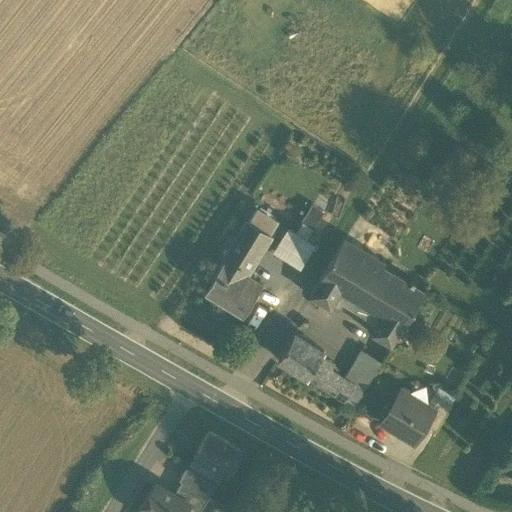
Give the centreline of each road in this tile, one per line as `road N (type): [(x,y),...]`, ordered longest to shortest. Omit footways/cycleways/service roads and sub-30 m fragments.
road 1 (track): [(485,0),(224,408)]
road 2 (tertiary): [(0,280),(415,511)]
